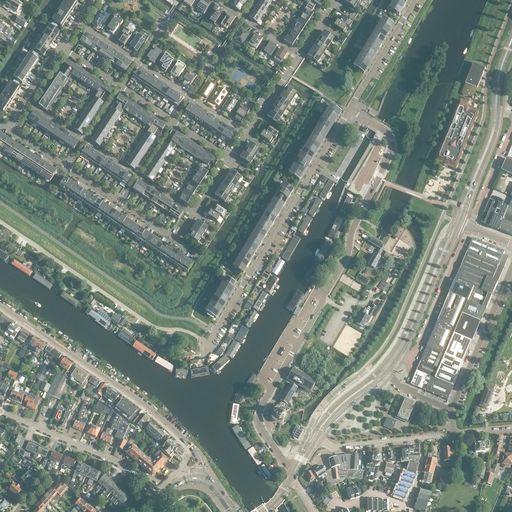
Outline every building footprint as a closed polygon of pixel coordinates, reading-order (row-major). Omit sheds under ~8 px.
[(21,4),(14,0),(8,0),(5,4),(17,11),(21,4)] [(75,1),(75,0),(66,0),(65,2),(75,8),(78,3),(75,1)] [(204,15),(211,5),(208,3),(209,1),(207,0),(202,0),(196,10),(204,15)] [(269,5),(261,0),(258,4),(266,10),(269,5)] [(359,5),(351,0),(345,0),(344,3),(356,10),(359,5)] [(405,5),(396,0),(394,0),(392,4),(402,10),(405,5)] [(311,13),(316,5),(311,1),(308,5),(305,10),(310,13),(311,13)] [(75,8),(65,2),(62,6),(72,13),(75,8)] [(243,7),(235,2),(231,6),(240,12),(243,7)] [(266,10),(258,4),(255,9),(263,14),(266,10)] [(402,10),(392,4),(389,9),(399,15),(402,10)] [(72,13),(62,6),(59,11),(68,18),(72,13)] [(214,25),(224,10),(221,9),(222,8),(220,7),(220,8),(216,6),(212,12),(215,14),(212,19),(211,18),(209,22),(214,25)] [(263,14),(255,9),(252,13),(260,19),(263,14)] [(313,15),(311,13),(310,13),(305,10),(302,14),(310,20),(313,15)] [(68,18),(59,11),(55,16),(65,22),(68,18)] [(229,27),(235,19),(235,18),(228,13),(225,17),(226,17),(221,26),(226,30),(228,27),(229,27)] [(260,19),(252,13),(249,18),(257,24),(260,19)] [(104,24),(109,17),(104,14),(101,18),(99,16),(94,24),(94,23),(92,26),(96,28),(97,29),(101,23),(104,24)] [(310,20),(302,14),(299,19),(307,24),(310,20)] [(56,30),(60,26),(62,27),(65,22),(55,16),(52,21),(54,22),(52,27),(50,26),(47,31),(56,37),(59,32),(56,30)] [(353,23),(349,21),(342,16),(338,21),(348,28),(349,29),(353,23)] [(27,22),(19,17),(15,22),(24,27),(27,22)] [(113,35),(119,26),(120,27),(123,22),(119,20),(120,19),(119,19),(115,17),(113,21),(112,21),(111,23),(106,30),(110,33),(110,32),(113,34),(113,35)] [(307,24),(299,19),(296,23),(304,29),(307,24)] [(393,25),(390,23),(383,19),(380,24),(390,30),(393,25)] [(5,33),(8,29),(4,26),(3,27),(1,25),(2,23),(0,21),(0,34),(1,35),(11,42),(13,39),(8,36),(5,33)] [(348,28),(338,21),(337,21),(334,26),(344,33),(348,28)] [(304,29),(296,23),(293,28),(301,33),(304,29)] [(390,30),(380,24),(377,28),(387,35),(390,30)] [(301,33),(293,28),(290,32),(298,38),(301,33)] [(387,35),(377,28),(374,33),(384,39),(387,35)] [(130,37),(132,34),(125,29),(117,40),(120,41),(119,43),(124,46),(130,38),(129,38),(130,37)] [(242,45),(250,34),(246,31),(245,33),(244,32),(245,32),(242,30),(242,31),(241,30),(235,40),(242,45)] [(56,37),(47,31),(44,36),(53,42),(56,37)] [(298,38),(290,32),(287,37),(295,42),(298,38)] [(334,38),(325,32),(321,37),(331,43),(334,38)] [(384,39),(374,33),(371,38),(381,44),(384,39)] [(85,45),(90,37),(86,34),(80,42),(85,45)] [(256,50),(263,39),(256,34),(246,48),(253,53),(256,50)] [(137,52),(144,42),(141,40),(142,38),(138,35),(130,46),(133,48),(134,48),(135,49),(134,50),(137,52)] [(53,42),(44,36),(40,40),(50,47),(53,42)] [(89,48),(95,40),(90,37),(85,45),(89,48)] [(295,42),(287,37),(284,41),(292,47),(295,42)] [(331,43),(321,37),(318,42),(327,48),(331,43)] [(381,44),(371,38),(368,43),(378,49),(381,44)] [(50,47),(40,40),(37,45),(47,51),(50,47)] [(94,51),(99,43),(95,40),(89,48),(94,51)] [(269,57),(276,47),(273,45),(273,44),(271,43),(268,41),(263,49),(265,50),(263,54),(269,57)] [(327,48),(318,42),(315,47),(324,53),(327,48)] [(98,54),(104,46),(99,43),(94,51),(98,54)] [(378,49),(368,43),(365,48),(375,54),(378,49)] [(36,58),(40,54),(43,56),(47,51),(37,45),(34,50),(36,51),(33,56),(27,52),(24,57),(26,59),(35,65),(38,60),(36,58)] [(103,57),(108,49),(104,46),(98,54),(103,57)] [(324,53),(315,47),(311,52),(321,58),(324,53)] [(375,54),(365,48),(363,53),(373,59),(375,54)] [(107,60),(113,52),(108,49),(103,57),(107,60)] [(154,64),(162,52),(157,49),(154,53),(151,51),(147,58),(150,60),(149,61),(154,64)] [(280,64),(286,55),(287,53),(281,49),(274,60),(280,64)] [(112,63),(117,55),(113,52),(107,60),(112,63)] [(321,58),(311,52),(308,57),(317,63),(321,58)] [(373,59),(363,53),(360,58),(370,64),(373,59)] [(116,66),(122,58),(117,55),(112,63),(116,66)] [(165,73),(171,64),(173,61),(169,59),(170,58),(169,58),(166,55),(160,65),(163,67),(161,70),(165,73)] [(121,69),(126,61),(122,58),(116,66),(121,69)] [(370,64),(360,58),(357,63),(367,69),(370,64)] [(35,65),(26,59),(23,64),(32,69),(35,65)] [(77,67),(68,61),(65,65),(69,68),(74,71),(77,67)] [(125,72),(131,64),(126,61),(121,69),(125,72)] [(179,78),(186,67),(178,62),(170,74),(176,77),(177,76),(179,78)] [(367,69),(357,63),(354,68),(364,74),(367,69)] [(32,69),(23,64),(20,68),(29,74),(32,69)] [(480,83),(486,69),(474,64),(462,94),(463,96),(472,97),(473,95),(481,94),(483,85),(480,83)] [(77,76),(80,72),(79,71),(80,69),(77,67),(74,71),(71,75),(77,79),(78,77),(77,76)] [(29,74),(20,68),(17,73),(26,79),(29,74)] [(71,75),(74,71),(69,68),(63,77),(68,80),(71,75)] [(80,81),(86,73),(80,69),(79,71),(80,72),(77,76),(78,77),(77,79),(80,81)] [(137,80),(143,72),(139,69),(137,71),(133,77),(137,80)] [(142,83),(147,75),(143,72),(137,80),(142,83)] [(17,87),(20,82),(22,84),(26,79),(17,73),(13,78),(16,79),(12,84),(11,83),(7,88),(17,94),(20,89),(17,87)] [(86,82),(89,78),(88,77),(89,75),(86,73),(80,81),(86,85),(87,83),(86,82)] [(190,84),(193,80),(194,80),(197,76),(191,73),(188,76),(187,75),(183,80),(184,80),(185,81),(182,85),(188,89),(191,84),(190,84)] [(68,80),(63,77),(60,75),(57,79),(65,85),(68,80)] [(89,87),(95,79),(89,75),(88,77),(89,78),(86,82),(87,83),(86,85),(89,87)] [(146,86),(152,78),(147,75),(142,83),(146,86)] [(151,89),(156,81),(152,78),(146,86),(151,89)] [(65,85),(57,79),(54,84),(62,89),(65,85)] [(94,90),(99,82),(95,79),(89,87),(94,90)] [(155,92),(161,84),(156,81),(151,89),(155,92)] [(98,93),(101,89),(104,85),(99,82),(94,90),(98,93)] [(207,98),(214,87),(207,83),(200,94),(204,96),(206,97),(206,98),(207,98)] [(62,89),(54,84),(51,88),(59,94),(62,89)] [(160,95),(165,87),(161,84),(155,92),(160,95)] [(113,91),(104,85),(101,89),(106,92),(110,95),(113,91)] [(164,98),(170,90),(165,87),(160,95),(164,98)] [(17,94),(7,88),(4,92),(14,99),(17,94)] [(59,94),(51,88),(48,93),(56,98),(59,94)] [(224,98),(227,93),(219,89),(220,88),(219,88),(211,101),(216,104),(219,105),(218,106),(222,101),(221,101),(223,98),(224,98)] [(297,94),(287,88),(284,93),(293,99),(297,94)] [(100,101),(106,92),(101,89),(98,93),(95,98),(100,101)] [(169,101),(174,93),(170,90),(164,98),(169,101)] [(14,99),(4,92),(1,97),(11,104),(14,99)] [(56,98),(48,93),(45,97),(53,103),(56,98)] [(173,104),(179,96),(174,93),(169,101),(173,104)] [(293,99),(284,93),(281,98),(290,104),(293,99)] [(129,102),(120,96),(117,101),(121,103),(126,107),(129,102)] [(178,107),(182,101),(181,101),(183,98),(179,96),(173,104),(178,107)] [(11,104),(1,97),(0,98),(0,103),(8,108),(11,104)] [(53,103),(45,97),(42,102),(50,107),(53,103)] [(103,103),(100,101),(95,98),(92,103),(100,108),(103,103)] [(229,113),(237,103),(236,102),(236,101),(234,99),(233,100),(230,98),(223,109),(225,110),(229,113)] [(290,104),(281,98),(277,103),(287,109),(290,104)] [(477,118),(478,111),(471,108),(471,109),(470,110),(467,109),(468,103),(461,101),(456,110),(455,114),(453,118),(452,122),(449,126),(448,132),(447,132),(446,136),(446,138),(444,142),(443,146),(442,146),(440,149),(439,154),(437,157),(436,162),(443,164),(444,165),(445,165),(449,167),(450,167),(456,170),(458,166),(459,162),(461,158),(462,153),(463,153),(468,142),(467,141),(471,134),(472,130),(474,126),(475,122),(477,118)] [(50,107),(42,102),(39,106),(47,112),(50,107)] [(128,113),(134,105),(129,102),(126,107),(124,110),(127,113),(128,113)] [(100,108),(92,103),(89,107),(97,112),(100,108)] [(124,110),(126,107),(121,103),(115,111),(115,112),(121,115),(124,110)] [(287,109),(277,103),(274,108),(283,114),(287,109)] [(190,115),(195,107),(190,104),(185,112),(190,115)] [(133,116),(138,108),(134,105),(128,113),(129,114),(133,116)] [(341,112),(338,110),(331,106),(328,111),(338,117),(341,112)] [(97,112),(89,107),(86,111),(94,117),(97,112)] [(194,118),(200,110),(195,107),(190,115),(194,118)] [(246,115),(249,111),(243,107),(240,111),(239,110),(237,114),(237,115),(235,119),(239,122),(241,123),(240,123),(241,123),(244,119),(246,115)] [(137,119),(143,111),(138,108),(133,116),(136,119),(137,119)] [(283,114),(274,108),(271,113),(280,119),(283,114)] [(121,115),(115,112),(115,111),(113,110),(109,114),(118,120),(121,115)] [(199,121),(204,113),(200,110),(194,118),(199,121)] [(94,117),(86,111),(83,116),(91,121),(94,117)] [(142,122),(147,114),(143,111),(137,119),(138,120),(142,122)] [(338,117),(328,111),(325,116),(335,122),(338,117)] [(33,123),(38,115),(34,112),(28,120),(33,123)] [(203,124),(209,116),(204,113),(199,121),(203,124)] [(280,119),(271,113),(267,118),(277,124),(280,119)] [(118,120),(109,114),(106,119),(115,124),(118,120)] [(146,125),(151,117),(147,114),(142,122),(145,125),(146,125)] [(37,126),(43,118),(38,115),(33,123),(37,126)] [(91,121),(83,116),(80,120),(88,126),(91,121)] [(208,127),(213,119),(209,116),(203,124),(208,127)] [(335,122),(325,116),(322,121),(332,127),(335,122)] [(150,128),(153,124),(156,120),(151,117),(146,125),(147,126),(150,128)] [(42,129),(47,121),(43,118),(37,126),(42,129)] [(115,124),(106,119),(103,123),(112,129),(115,124)] [(212,130),(217,122),(218,122),(213,119),(208,127),(212,130)] [(88,126),(80,120),(77,125),(85,130),(88,126)] [(165,126),(156,120),(153,124),(158,128),(162,131),(165,126)] [(46,132),(52,124),(47,121),(42,129),(46,132)] [(332,127),(322,121),(319,126),(329,132),(332,127)] [(217,133),(222,125),(218,122),(217,122),(212,130),(217,133)] [(112,129),(103,123),(100,128),(109,133),(112,129)] [(51,135),(56,127),(52,124),(46,132),(51,135)] [(153,136),(158,128),(153,124),(150,128),(147,133),(153,137),(153,136)] [(85,130),(77,125),(74,130),(82,135),(85,130)] [(221,136),(226,128),(227,128),(222,125),(217,133),(221,136)] [(329,132),(319,126),(316,130),(326,136),(329,132)] [(55,138),(61,130),(56,127),(51,135),(55,138)] [(279,134),(275,131),(268,127),(265,132),(274,139),(275,139),(279,134)] [(109,133),(100,128),(97,132),(106,138),(109,133)] [(226,139),(231,131),(227,128),(226,128),(221,136),(226,139)] [(60,141),(65,133),(61,130),(55,138),(60,141)] [(326,136),(316,130),(313,135),(323,141),(326,136)] [(182,137),(172,131),(169,135),(172,137),(179,141),(182,137)] [(230,142),(235,134),(236,134),(231,131),(226,139),(230,142)] [(274,139),(265,132),(264,131),(260,137),(271,144),(274,139)] [(106,138),(97,132),(94,137),(103,142),(106,138)] [(64,144),(70,136),(65,133),(60,141),(64,144)] [(156,138),(153,136),(153,137),(147,133),(144,137),(152,143),(156,138)] [(323,141),(313,135),(310,140),(320,146),(323,141)] [(69,147),(74,139),(70,136),(64,144),(69,147)] [(0,149),(2,151),(9,140),(4,137),(0,143),(0,149)] [(103,142),(94,137),(91,141),(100,147),(103,142)] [(152,143),(144,137),(141,142),(149,147),(152,143)] [(176,145),(179,141),(172,137),(167,146),(173,150),(176,145)] [(181,148),(186,140),(182,137),(179,141),(176,145),(180,147),(181,148)] [(74,150),(79,142),(74,139),(69,147),(74,150)] [(7,154),(14,144),(9,140),(2,151),(7,154)] [(185,151),(191,143),(186,140),(181,148),(182,149),(185,151)] [(320,146),(310,140),(307,145),(317,151),(320,146)] [(149,147),(141,142),(138,146),(146,152),(149,147)] [(190,154),(195,146),(191,143),(185,151),(188,153),(190,154)] [(260,150),(250,143),(247,149),(256,155),(260,150)] [(12,157),(19,147),(14,144),(7,154),(12,157)] [(173,150),(167,146),(165,144),(162,149),(170,155),(173,150)] [(317,151),(307,145),(304,150),(314,156),(317,151)] [(146,152),(138,146),(135,151),(143,156),(146,152)] [(194,157),(200,149),(195,146),(190,154),(191,155),(194,157)] [(17,160),(23,150),(19,147),(12,157),(17,160)] [(85,158),(91,150),(87,147),(85,149),(81,155),(85,158)] [(170,155),(162,149),(159,154),(167,159),(170,155)] [(199,160),(204,152),(200,149),(194,157),(198,159),(199,160)] [(256,155),(247,149),(244,154),(253,160),(256,155)] [(21,163),(28,153),(23,150),(17,160),(21,163)] [(90,161),(95,153),(91,150),(85,158),(90,161)] [(314,156),(304,150),(301,155),(311,161),(314,156)] [(143,156),(135,151),(132,155),(140,161),(143,156)] [(203,163),(206,159),(209,155),(204,152),(199,160),(200,161),(203,163)] [(26,166),(33,156),(28,153),(21,163),(26,166)] [(94,164),(100,156),(95,153),(90,161),(94,164)] [(167,159),(159,154),(156,158),(164,164),(167,159)] [(253,160),(244,154),(240,159),(249,165),(253,160)] [(140,161),(132,155),(129,160),(137,165),(140,161)] [(218,161),(209,155),(206,159),(212,163),(212,164),(215,166),(218,161)] [(311,161),(301,155),(298,160),(308,166),(311,161)] [(31,170),(38,159),(33,156),(26,166),(31,170)] [(99,167),(104,159),(100,156),(94,164),(99,167)] [(164,164),(156,158),(153,163),(161,168),(164,164)] [(35,173),(42,163),(38,159),(31,170),(35,173)] [(103,170),(109,162),(104,159),(99,167),(103,170)] [(206,172),(212,164),(212,163),(206,159),(203,163),(200,168),(206,172)] [(511,161),(509,160),(507,159),(502,171),(503,172),(511,175),(511,161)] [(137,165),(129,160),(126,165),(134,170),(137,165)] [(308,166),(298,160),(295,165),(305,171),(308,166)] [(108,173),(113,165),(109,162),(103,170),(108,173)] [(40,176),(47,166),(42,163),(35,173),(40,176)] [(161,168),(153,163),(150,167),(158,173),(161,168)] [(112,176),(118,168),(113,165),(108,173),(112,176)] [(305,171),(295,165),(292,169),(302,176),(305,171)] [(45,179),(52,169),(47,166),(40,176),(45,179)] [(158,173),(150,167),(147,172),(155,177),(158,173)] [(117,179),(122,171),(118,168),(112,176),(117,179)] [(208,173),(206,172),(200,168),(197,172),(205,178),(208,173)] [(50,182),(57,172),(52,169),(45,179),(50,182)] [(302,176),(292,169),(289,174),(299,181),(302,176)] [(121,182),(127,174),(122,171),(117,179),(121,182)] [(241,177),(232,171),(229,176),(238,183),(241,177)] [(155,177),(147,172),(144,176),(152,182),(155,177)] [(205,178),(197,172),(194,177),(202,182),(205,178)] [(126,185),(130,179),(129,179),(131,176),(127,174),(121,182),(126,185)] [(238,183),(229,176),(225,181),(234,188),(238,183)] [(202,182),(194,177),(191,181),(199,187),(202,182)] [(64,191),(70,182),(65,178),(59,187),(64,191)] [(329,180),(319,198),(324,201),(334,183),(329,180)] [(199,187),(191,181),(188,186),(196,191),(199,187)] [(234,188),(225,181),(222,186),(231,193),(234,188)] [(69,194),(74,185),(75,185),(70,182),(64,191),(69,194)] [(138,193),(143,185),(139,182),(133,190),(138,193)] [(294,190),(291,189),(283,184),(280,189),(290,195),(294,190)] [(73,197),(79,188),(75,185),(74,185),(69,194),(73,197)] [(142,196),(148,188),(143,185),(138,193),(142,196)] [(196,191),(188,186),(185,190),(193,196),(196,191)] [(231,193),(222,186),(219,191),(228,198),(231,193)] [(78,200),(84,192),(84,191),(79,188),(73,197),(78,200)] [(147,199),(152,191),(148,188),(142,196),(147,199)] [(290,195),(280,189),(277,194),(287,200),(290,195)] [(193,196),(185,190),(182,195),(190,200),(193,196)] [(83,203),(89,195),(89,194),(84,191),(84,192),(78,200),(83,203)] [(151,202),(157,194),(152,191),(147,199),(151,202)] [(228,198),(219,191),(215,196),(224,203),(228,198)] [(88,207),(93,198),(94,197),(89,194),(89,195),(83,203),(88,207)] [(156,205),(161,197),(157,194),(151,202),(156,205)] [(287,200),(277,194),(275,199),(285,205),(287,200)] [(190,200),(182,195),(179,199),(187,205),(190,200)] [(92,210),(98,201),(94,197),(93,198),(88,207),(92,210)] [(160,208),(166,200),(161,197),(156,205),(160,208)] [(317,198),(308,213),(313,216),(322,201),(317,198)] [(348,198),(341,212),(346,214),(352,200),(348,198)] [(285,205),(275,199),(272,204),(282,210),(285,205)] [(165,211),(170,203),(166,200),(160,208),(165,211)] [(499,204),(490,200),(489,200),(484,213),(488,214),(484,225),(490,227),(499,204)] [(97,213),(103,204),(98,201),(92,210),(97,213)] [(169,214),(175,206),(170,203),(165,211),(169,214)] [(102,216),(108,207),(103,204),(97,213),(102,216)] [(282,210),(272,204),(269,209),(279,215),(282,210)] [(174,217),(179,209),(175,206),(169,214),(174,217)] [(226,213),(222,210),(216,206),(212,211),(222,218),(223,219),(226,213)] [(107,219),(112,211),(113,210),(108,207),(102,216),(107,219)] [(497,230),(505,211),(498,208),(490,227),(497,230)] [(178,220),(184,212),(179,209),(174,217),(178,220)] [(279,215),(269,209),(266,213),(276,219),(279,215)] [(111,222),(117,213),(113,210),(112,211),(107,219),(111,222)] [(222,218),(212,211),(211,210),(207,216),(218,223),(222,218)] [(155,211),(150,218),(155,221),(160,215),(155,211)] [(116,225),(122,216),(117,213),(111,222),(116,225)] [(276,219),(266,213),(263,218),(273,224),(276,219)] [(339,214),(328,237),(333,240),(345,217),(339,214)] [(511,216),(506,214),(503,221),(511,225),(511,216)] [(121,229),(127,220),(122,216),(116,225),(121,229)] [(313,219),(307,216),(298,231),(303,235),(313,219)] [(273,224),(263,218),(260,223),(270,229),(273,224)] [(126,232),(132,223),(127,220),(121,229),(126,232)] [(208,228),(199,221),(195,227),(204,233),(208,228)] [(511,225),(503,221),(499,231),(504,233),(506,234),(506,233),(511,235),(511,225)] [(130,235),(136,226),(132,223),(126,232),(130,235)] [(270,229),(260,223),(257,228),(267,234),(270,229)] [(135,238),(141,229),(136,226),(130,235),(135,238)] [(204,233),(195,227),(192,232),(201,238),(204,233)] [(267,234),(257,228),(254,233),(264,239),(267,234)] [(140,241),(146,232),(141,229),(135,238),(140,241)] [(145,244),(151,235),(146,232),(140,241),(145,244)] [(201,238),(192,232),(188,237),(198,243),(201,238)] [(264,239),(254,233),(251,238),(261,244),(264,239)] [(149,248),(155,238),(151,235),(145,244),(149,248)] [(295,235),(281,259),(288,262),(301,239),(295,235)] [(154,251),(160,242),(155,238),(149,248),(154,251)] [(261,244),(251,238),(248,243),(258,249),(261,244)] [(380,262),(378,261),(380,258),(378,257),(384,247),(382,247),(383,246),(380,244),(381,242),(374,238),(373,240),(371,238),(368,242),(372,244),(377,247),(379,249),(375,255),(368,266),(374,269),(376,266),(377,267),(380,262)] [(483,259),(489,245),(474,239),(473,238),(467,252),(483,259)] [(326,240),(314,260),(321,264),(332,243),(326,240)] [(159,254),(165,245),(160,242),(154,251),(159,254)] [(258,249),(248,243),(245,248),(255,254),(258,249)] [(164,257),(170,248),(165,245),(159,254),(164,257)] [(508,257),(503,255),(505,252),(504,251),(489,245),(483,259),(504,268),(508,257)] [(168,260),(174,251),(170,248),(164,257),(168,260)] [(255,254),(245,248),(242,252),(252,259),(255,254)] [(9,257),(0,250),(0,258),(6,262),(9,257)] [(173,263),(179,255),(179,254),(174,251),(168,260),(173,263)] [(252,259),(242,252),(239,257),(249,263),(252,259)] [(504,268),(483,259),(467,252),(466,255),(461,266),(498,282),(504,268)] [(178,267),(183,258),(184,257),(179,254),(179,255),(173,263),(178,267)] [(182,270),(188,261),(189,261),(184,257),(183,258),(178,267),(182,270)] [(249,263),(239,257),(236,262),(246,268),(249,263)] [(33,272),(14,259),(10,264),(30,277),(33,272)] [(279,260),(271,273),(278,277),(285,263),(279,260)] [(187,273),(193,264),(189,261),(188,261),(182,270),(187,273)] [(246,268),(236,262),(233,267),(243,273),(246,268)] [(316,263),(306,280),(311,283),(321,266),(316,263)] [(396,277),(402,266),(399,264),(393,275),(396,277)] [(498,282),(461,266),(458,274),(456,280),(480,290),(492,295),(498,282)] [(53,286),(36,274),(33,279),(50,290),(53,286)] [(264,290),(268,292),(276,279),(272,276),(264,290)] [(237,284),(233,282),(227,278),(224,283),(234,289),(237,284)] [(390,285),(382,280),(378,287),(386,292),(390,285)] [(450,293),(468,301),(475,304),(480,290),(456,280),(450,293)] [(234,289),(224,283),(221,288),(231,294),(234,289)] [(231,294),(221,288),(218,293),(228,299),(231,294)] [(286,309),(293,313),(304,294),(297,290),(286,309)] [(480,290),(475,304),(486,309),(492,295),(480,290)] [(263,291),(253,309),(258,312),(268,294),(263,291)] [(81,304),(65,293),(62,298),(77,309),(81,304)] [(228,299),(218,293),(215,298),(225,304),(228,299)] [(463,314),(468,301),(450,293),(438,321),(456,329),(463,314)] [(225,304),(215,298),(212,303),(222,309),(225,304)] [(486,310),(486,309),(475,304),(468,301),(463,314),(481,322),(483,317),(485,312),(486,310)] [(222,309),(212,303),(209,308),(219,314),(222,309)] [(368,322),(375,310),(376,308),(372,305),(370,308),(371,309),(372,310),(370,313),(369,313),(366,311),(366,310),(363,308),(359,316),(360,317),(359,319),(356,324),(363,327),(365,323),(366,321),(368,322)] [(219,314),(209,308),(206,313),(216,319),(219,314)] [(109,323),(91,310),(88,315),(95,320),(95,321),(105,329),(109,323)] [(257,313),(251,310),(243,325),(249,329),(257,313)] [(110,319),(117,324),(123,316),(119,313),(118,315),(115,313),(110,319)] [(481,322),(463,314),(456,329),(445,355),(463,363),(468,353),(472,344),(474,339),(481,322)] [(0,318),(0,323),(9,329),(13,322),(3,315),(0,318)] [(445,355),(456,329),(438,321),(427,348),(445,355)] [(11,340),(11,339),(13,341),(19,332),(17,331),(19,328),(12,324),(5,336),(11,340)] [(243,327),(235,340),(240,343),(248,330),(243,327)] [(135,340),(122,331),(118,337),(131,346),(135,340)] [(23,333),(21,335),(20,334),(18,337),(20,338),(18,340),(21,342),(22,341),(25,342),(29,337),(23,333)] [(29,345),(33,348),(39,340),(35,337),(29,345)] [(39,340),(33,348),(37,351),(36,352),(36,353),(43,343),(39,340)] [(241,345),(234,341),(226,355),(233,359),(241,345)] [(136,342),(132,348),(151,362),(156,356),(136,342)] [(43,343),(36,353),(38,354),(40,351),(42,353),(43,351),(44,351),(46,348),(46,347),(47,345),(43,343)] [(47,354),(46,355),(45,356),(47,357),(46,358),(47,358),(53,350),(49,347),(45,352),(47,354)] [(440,366),(445,355),(427,348),(425,352),(421,362),(435,368),(439,370),(440,366)] [(54,350),(54,351),(50,357),(51,357),(49,360),(52,362),(58,353),(54,350)] [(61,355),(58,353),(52,362),(53,363),(50,368),(54,370),(59,363),(57,361),(61,355)] [(231,361),(226,355),(212,367),(217,373),(231,361)] [(460,373),(463,363),(445,355),(440,366),(445,368),(444,371),(440,381),(454,386),(460,373)] [(174,367),(174,366),(158,357),(157,357),(156,358),(156,359),(156,360),(157,361),(172,370),(173,370),(174,370),(174,369),(175,369),(175,368),(175,367),(174,367)] [(62,370),(59,373),(67,378),(73,368),(71,367),(73,365),(65,360),(60,366),(59,368),(62,370)] [(434,372),(435,368),(421,362),(417,371),(424,374),(430,376),(432,377),(434,372)] [(35,388),(31,387),(27,395),(34,398),(36,399),(36,398),(37,396),(39,390),(43,382),(51,386),(58,373),(57,373),(57,374),(54,372),(53,373),(52,372),(53,371),(49,369),(49,368),(42,365),(36,377),(39,381),(35,388)] [(440,381),(444,371),(445,368),(440,366),(439,370),(435,368),(434,372),(437,374),(435,379),(440,381)] [(73,369),(73,368),(67,378),(67,379),(83,390),(90,380),(87,378),(88,376),(74,367),(73,369)] [(210,374),(209,367),(190,369),(191,376),(210,374)] [(255,370),(248,383),(248,384),(248,385),(249,386),(250,386),(251,386),(251,385),(259,372),(259,371),(260,371),(259,370),(259,369),(258,369),(257,369),(256,369),(255,370)] [(312,380),(293,369),(290,375),(288,379),(286,382),(299,385),(307,390),(310,392),(315,383),(312,381),(312,380)] [(15,381),(18,374),(10,371),(7,377),(15,381)] [(417,371),(411,385),(421,389),(424,383),(424,374),(423,374),(417,371)] [(59,374),(58,373),(51,386),(47,395),(45,399),(48,400),(48,401),(51,402),(54,403),(55,399),(53,398),(50,396),(60,400),(62,396),(65,397),(72,382),(66,379),(67,379),(67,378),(59,373),(59,374)] [(425,391),(430,379),(429,378),(430,376),(424,374),(424,383),(421,389),(424,390),(425,391)] [(97,379),(93,376),(89,382),(89,384),(87,386),(89,387),(86,392),(86,393),(88,394),(97,379)] [(435,379),(432,377),(430,376),(429,378),(430,379),(425,391),(429,392),(448,400),(451,393),(452,390),(454,386),(440,381),(435,379)] [(101,382),(97,379),(88,394),(90,395),(92,393),(91,392),(94,387),(97,389),(101,382)] [(43,382),(39,390),(47,394),(47,395),(51,386),(43,382)] [(96,391),(95,393),(94,393),(92,396),(94,398),(96,394),(101,397),(104,393),(103,392),(107,386),(103,383),(97,391),(96,391)] [(3,384),(3,385),(0,392),(0,395),(4,398),(7,391),(6,391),(8,386),(3,384)] [(289,402),(297,388),(289,384),(278,401),(281,402),(285,405),(287,406),(289,402)] [(486,409),(495,387),(488,385),(479,406),(486,409)] [(25,401),(27,395),(30,389),(26,388),(24,392),(20,390),(18,394),(19,394),(15,402),(21,404),(23,401),(25,401)] [(103,397),(105,398),(105,399),(108,401),(114,392),(109,389),(103,397)] [(241,389),(235,402),(241,405),(247,391),(241,389)] [(10,399),(15,402),(19,394),(18,394),(13,391),(10,399)] [(119,396),(114,392),(108,401),(110,403),(108,406),(111,409),(117,401),(116,400),(119,396)] [(62,396),(60,400),(64,401),(64,402),(69,405),(70,405),(72,401),(71,401),(72,399),(66,396),(65,398),(62,396)] [(78,430),(83,418),(90,401),(91,399),(87,397),(86,401),(85,400),(78,416),(79,416),(77,422),(76,422),(73,428),(78,430)] [(26,407),(31,409),(34,402),(35,400),(31,398),(31,399),(30,399),(26,407)] [(34,402),(31,409),(35,411),(40,400),(36,398),(36,399),(35,400),(34,402)] [(68,420),(71,414),(70,413),(76,401),(72,399),(71,401),(72,401),(70,405),(69,405),(66,412),(65,414),(63,413),(59,422),(61,423),(60,426),(65,428),(68,420)] [(407,422),(415,403),(405,399),(397,417),(407,422)] [(120,403),(117,401),(111,409),(118,415),(127,403),(122,400),(120,403)] [(101,415),(105,406),(98,401),(96,406),(98,407),(95,412),(101,415)] [(282,410),(285,405),(281,402),(279,406),(279,407),(279,410),(278,410),(275,413),(275,418),(278,421),(283,421),(286,418),(286,413),(283,410),(282,410)] [(127,403),(118,415),(123,419),(132,407),(127,403)] [(64,409),(58,406),(52,419),(58,422),(58,421),(59,422),(63,413),(62,413),(64,409)] [(132,407),(123,419),(130,425),(136,417),(137,416),(134,414),(137,411),(132,407)] [(130,425),(117,414),(112,410),(108,416),(115,419),(113,425),(110,424),(105,434),(106,434),(109,428),(111,429),(113,430),(113,429),(118,431),(115,438),(120,440),(122,437),(123,437),(123,436),(125,437),(128,430),(127,429),(130,425)] [(136,417),(130,425),(140,433),(144,428),(142,427),(148,419),(142,414),(138,419),(136,417)] [(83,418),(78,430),(82,432),(85,425),(87,420),(85,418),(85,419),(83,418)] [(392,430),(395,422),(387,418),(385,423),(384,425),(385,425),(384,426),(392,430)] [(151,423),(146,430),(145,431),(147,433),(148,433),(149,435),(156,427),(151,423)] [(86,433),(91,436),(95,427),(90,425),(86,433)] [(237,425),(232,429),(245,450),(251,446),(237,425)] [(303,430),(304,429),(297,425),(293,434),(295,435),(293,438),(298,441),(303,430)] [(95,427),(91,436),(97,438),(100,430),(95,427)] [(156,427),(149,435),(151,436),(154,439),(155,438),(160,431),(156,427)] [(100,440),(105,442),(111,429),(109,428),(106,434),(105,434),(104,433),(100,440)] [(0,437),(0,438),(1,438),(3,440),(8,433),(6,431),(5,431),(4,432),(0,429),(0,437)] [(160,431),(155,438),(154,439),(158,442),(154,447),(156,449),(160,444),(159,443),(165,436),(160,431)] [(20,450),(24,441),(21,440),(22,438),(16,436),(13,443),(16,444),(16,445),(18,446),(17,449),(20,450)] [(122,437),(120,440),(117,447),(123,450),(127,442),(123,441),(125,437),(123,436),(123,437),(122,437)] [(511,439),(509,439),(508,454),(504,453),(502,464),(511,465),(511,439)] [(170,441),(162,450),(161,449),(159,452),(167,459),(168,459),(168,460),(169,461),(175,455),(173,453),(175,452),(178,448),(170,441)] [(499,458),(502,442),(498,441),(494,457),(499,458)] [(27,449),(30,451),(29,452),(35,455),(38,447),(39,446),(30,442),(27,449)] [(489,451),(489,448),(490,447),(490,443),(489,443),(488,442),(486,442),(485,443),(475,444),(473,444),(472,449),(476,451),(476,453),(481,453),(481,455),(484,455),(484,453),(486,453),(486,451),(489,451)] [(35,455),(34,457),(36,458),(38,454),(41,456),(44,448),(40,446),(40,447),(38,447),(35,455)] [(126,453),(144,468),(147,465),(145,463),(148,458),(137,449),(136,450),(132,446),(126,453)] [(49,450),(44,448),(41,456),(42,456),(41,457),(44,458),(44,457),(46,458),(42,465),(45,466),(48,460),(49,458),(46,457),(49,450)] [(253,448),(247,451),(257,466),(262,462),(253,448)] [(452,448),(443,448),(444,461),(445,461),(445,464),(449,463),(448,461),(450,461),(453,460),(452,448)] [(157,449),(148,458),(145,463),(147,465),(144,468),(152,475),(154,475),(163,465),(163,463),(167,459),(159,452),(157,449)] [(53,452),(52,456),(50,455),(49,458),(48,460),(52,461),(50,465),(50,464),(47,470),(50,472),(52,468),(58,454),(53,452)] [(374,469),(377,454),(369,453),(366,468),(374,469)] [(63,456),(58,454),(52,468),(54,469),(55,467),(56,467),(57,464),(59,464),(63,456)] [(348,464),(349,455),(338,456),(341,465),(348,464)] [(357,471),(358,455),(349,455),(348,464),(348,470),(345,479),(361,481),(364,471),(357,471)] [(432,459),(430,467),(435,468),(436,462),(437,460),(438,461),(439,457),(432,455),(432,459)] [(345,479),(348,470),(348,464),(341,465),(338,456),(328,460),(331,469),(332,473),(330,473),(331,475),(332,474),(333,480),(326,480),(327,486),(335,485),(345,480),(345,479)] [(66,457),(63,465),(61,469),(66,471),(67,470),(71,460),(66,457)] [(32,465),(27,461),(26,460),(21,465),(27,470),(28,471),(24,475),(30,480),(32,479),(34,477),(33,476),(34,476),(34,475),(35,474),(35,473),(32,470),(31,469),(29,468),(31,466),(33,468),(35,466),(33,464),(32,465)] [(76,462),(71,460),(67,470),(71,471),(72,469),(73,469),(76,462)] [(416,474),(419,464),(409,461),(408,467),(407,469),(406,471),(416,474)] [(392,475),(395,466),(386,463),(384,472),(392,475)] [(483,479),(487,464),(482,463),(478,478),(483,479)] [(78,477),(83,466),(79,464),(72,478),(75,479),(76,476),(78,477)] [(264,465),(258,469),(266,480),(271,477),(264,465)] [(81,482),(87,467),(83,466),(78,477),(80,478),(79,481),(81,482)] [(325,473),(321,466),(320,466),(318,467),(318,468),(317,469),(317,468),(314,470),(314,471),(320,480),(322,479),(325,477),(324,476),(326,474),(325,473)] [(91,469),(87,467),(81,482),(83,483),(85,477),(88,478),(91,469)] [(1,472),(5,475),(9,479),(12,476),(3,469),(1,472)] [(96,471),(91,469),(88,478),(90,479),(87,485),(89,486),(96,471)] [(400,475),(414,480),(416,474),(415,474),(402,470),(401,475),(400,475)] [(100,473),(96,471),(89,486),(91,486),(94,481),(96,482),(98,478),(99,478),(99,476),(100,473)] [(315,479),(310,472),(306,474),(308,477),(307,478),(310,482),(311,482),(312,482),(314,481),(314,480),(315,479)] [(490,485),(493,474),(487,472),(484,483),(490,485)] [(24,475),(21,480),(20,479),(15,475),(13,477),(21,485),(23,483),(26,485),(26,484),(27,485),(29,483),(28,482),(30,480),(24,475)] [(400,475),(398,481),(411,485),(413,480),(414,480),(400,475)] [(97,489),(99,490),(109,479),(105,476),(98,484),(100,485),(97,489)] [(109,479),(99,490),(96,494),(97,495),(103,488),(105,490),(112,482),(109,479)] [(395,485),(410,490),(411,485),(398,481),(396,486),(395,485)] [(61,482),(58,485),(57,484),(53,490),(61,497),(68,489),(61,482)] [(112,482),(105,490),(104,491),(106,493),(104,495),(105,496),(115,485),(112,482)] [(16,496),(21,491),(18,489),(20,487),(17,485),(16,486),(12,483),(11,485),(12,486),(9,490),(16,496)] [(115,485),(105,496),(107,498),(110,494),(112,496),(119,488),(115,485)] [(393,490),(407,495),(408,490),(409,490),(410,490),(395,485),(393,490)] [(359,493),(358,491),(356,487),(352,489),(351,488),(355,499),(360,497),(359,493)] [(119,488),(112,496),(114,497),(111,501),(112,503),(122,491),(119,488)] [(355,499),(351,488),(346,490),(345,490),(350,501),(354,499),(354,500),(355,499)] [(61,497),(53,490),(51,489),(47,494),(53,499),(54,499),(55,500),(58,497),(56,496),(57,494),(61,498),(61,497)] [(393,490),(391,495),(393,496),(393,497),(394,497),(404,500),(406,495),(407,495),(393,490)] [(122,491),(112,503),(114,504),(117,500),(119,502),(126,494),(122,491)] [(53,499),(47,494),(42,499),(50,506),(49,505),(50,503),(51,505),(54,502),(52,500),(53,499)] [(126,494),(119,502),(121,504),(118,507),(119,509),(129,498),(126,494)] [(1,498),(0,499),(0,505),(4,510),(8,505),(1,498)] [(50,506),(42,499),(38,505),(46,511),(45,509),(46,508),(47,509),(50,506)] [(83,511),(96,511),(81,499),(76,505),(83,511)]
